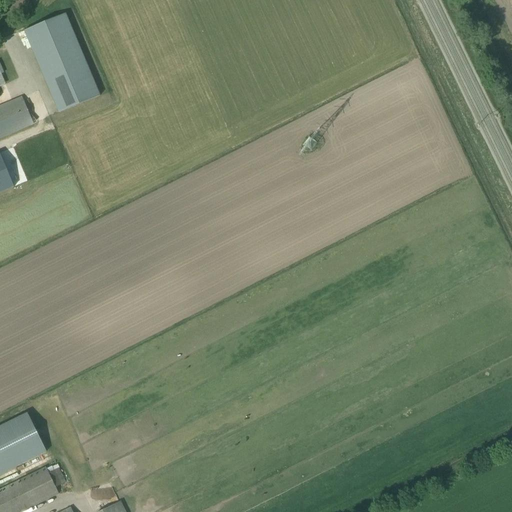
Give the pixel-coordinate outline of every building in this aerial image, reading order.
[(58,113),(100,96),(65,14),(24,31),(58,113)] [(0,138),(32,125),(21,99),(0,107),(0,138)] [(310,149),(315,143),(309,138),(304,145),(310,149)] [(0,192),(14,187),(13,184),(0,153),(0,192)] [(14,422),(0,429),(0,478),(34,462),(14,422)] [(0,490),(0,511),(20,511),(59,493),(56,488),(66,482),(58,467),(48,472),(45,467),(20,480),(0,490)] [(125,511),(121,501),(98,511),(125,511)]
